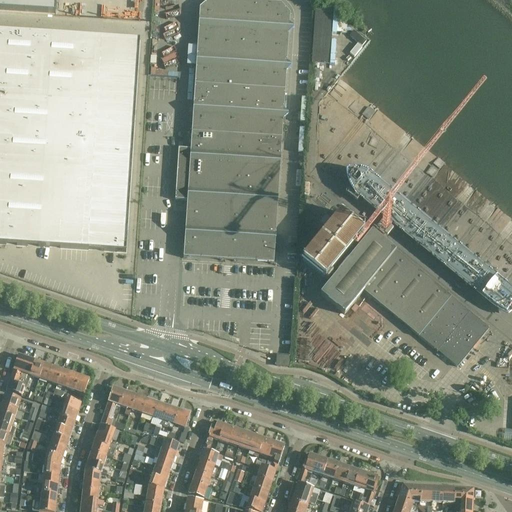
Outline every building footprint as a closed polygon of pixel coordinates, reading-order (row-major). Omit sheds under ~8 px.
[(0,0),(0,10),(55,14),(55,0),(0,0)] [(199,9),(194,87),(284,92),(289,15),(280,5),(210,0),(199,9)] [(315,12),(311,65),(329,66),(333,13),(315,12)] [(0,32),(0,244),(125,253),(140,42),(0,32)] [(194,87),(191,134),(281,140),(284,92),(194,87)] [(274,255),(281,140),(191,134),(189,162),(229,164),(227,198),(223,252),(223,256),(224,258),(228,260),(232,259),(234,257),(234,253),(274,255)] [(189,162),(183,249),(203,251),(203,255),(204,257),(208,259),(212,257),(213,256),(214,251),(217,197),(227,198),(229,164),(189,162)] [(214,251),(223,252),(227,198),(217,197),(214,251)] [(342,211),(303,259),(326,278),(365,230),(342,211)] [(380,306),(389,294),(411,267),(371,234),(320,297),(344,316),(363,293),(380,306)] [(431,283),(411,267),(389,294),(409,310),(431,283)] [(450,299),(431,283),(409,310),(428,326),(450,299)] [(419,338),(425,330),(428,326),(409,310),(389,294),(380,306),(419,338)] [(469,314),(450,299),(428,326),(425,330),(443,345),(469,314)] [(472,317),(469,314),(443,345),(437,352),(457,368),(472,350),(488,330),(472,317)] [(13,371),(10,383),(25,388),(26,389),(30,377),(35,362),(18,356),(15,366),(13,371)] [(277,357),(276,367),(289,368),(289,358),(277,357)] [(35,362),(30,377),(39,380),(44,365),(35,362)] [(44,365),(39,380),(48,383),(53,368),(44,365)] [(53,368),(48,383),(57,386),(62,371),(53,368)] [(62,371),(57,386),(66,389),(71,374),(62,371)] [(71,374),(66,389),(75,392),(80,377),(71,374)] [(74,397),(72,402),(81,405),(84,395),(89,380),(80,377),(75,392),(80,394),(78,398),(74,397)] [(10,383),(6,392),(21,398),(25,388),(10,383)] [(108,404),(101,424),(112,428),(115,421),(112,420),(116,408),(119,409),(120,408),(125,393),(115,389),(112,391),(108,404)] [(53,395),(61,398),(63,397),(64,393),(55,390),(53,395)] [(41,404),(44,395),(40,393),(38,398),(35,397),(34,402),(41,404)] [(125,393),(120,408),(126,410),(124,415),(129,417),(131,411),(136,396),(125,393)] [(5,396),(2,405),(18,411),(21,402),(5,396)] [(136,396),(131,411),(141,415),(146,400),(136,396)] [(45,399),(43,405),(50,407),(52,401),(45,399)] [(66,400),(63,409),(78,414),(81,405),(72,402),(66,400)] [(146,400),(141,415),(152,418),(157,404),(146,400)] [(157,404),(152,418),(163,422),(168,407),(157,404)] [(2,405),(0,410),(0,414),(14,420),(18,411),(2,405)] [(39,407),(33,405),(29,415),(36,417),(39,407)] [(168,407),(163,422),(173,426),(179,411),(168,407)] [(63,409),(60,418),(75,423),(78,414),(63,409)] [(47,414),(48,414),(40,411),(38,418),(44,420),(47,414)] [(179,411),(173,426),(185,430),(190,415),(179,411)] [(0,414),(0,424),(16,430),(11,428),(14,420),(0,414)] [(28,421),(34,423),(36,417),(29,415),(28,421)] [(60,418),(57,427),(72,432),(75,423),(60,418)] [(41,433),(45,423),(37,420),(34,430),(41,433)] [(115,421),(112,428),(123,432),(125,428),(127,422),(125,421),(123,426),(115,423),(116,421),(115,421)] [(31,433),(33,426),(27,423),(25,430),(28,431),(27,434),(30,435),(31,432),(31,433)] [(207,441),(205,446),(206,446),(210,447),(211,442),(212,440),(219,442),(224,427),(213,423),(207,441)] [(0,424),(0,434),(13,439),(16,430),(0,424)] [(100,426),(97,435),(112,440),(117,442),(120,433),(115,432),(100,426)] [(57,427),(54,435),(69,441),(72,432),(57,427)] [(224,427),(219,442),(228,445),(234,430),(224,427)] [(164,438),(168,439),(170,433),(167,432),(166,434),(160,432),(161,429),(160,429),(158,436),(164,438)] [(234,430),(228,445),(239,449),(244,434),(234,430)] [(0,434),(0,444),(5,446),(10,448),(13,439),(0,434)] [(244,434),(239,449),(248,452),(254,437),(244,434)] [(29,437),(23,435),(20,442),(27,444),(29,437)] [(54,435),(51,445),(66,450),(69,441),(54,435)] [(97,435),(94,444),(116,451),(117,447),(111,445),(112,440),(97,435)] [(254,437),(248,452),(254,454),(253,457),(258,458),(259,456),(264,440),(254,437)] [(158,439),(157,443),(163,445),(162,448),(160,447),(159,450),(176,455),(179,446),(158,439)] [(264,440),(259,456),(269,459),(274,444),(264,440)] [(18,448),(25,450),(27,444),(20,442),(18,448)] [(27,450),(28,451),(27,453),(32,452),(34,453),(37,444),(35,444),(30,442),(27,450)] [(94,444),(91,453),(106,458),(113,460),(116,451),(94,444)] [(274,444),(269,459),(274,461),(273,463),(278,465),(284,447),(274,444)] [(51,445),(47,454),(63,459),(66,450),(51,445)] [(160,453),(158,459),(173,464),(176,455),(159,450),(158,452),(160,453)] [(204,452),(200,462),(215,468),(217,462),(221,463),(222,458),(219,457),(208,454),(204,452)] [(91,453),(88,462),(103,466),(106,458),(91,453)] [(45,460),(45,465),(60,467),(61,465),(63,459),(47,454),(45,460)] [(128,455),(126,455),(123,463),(129,465),(131,457),(132,457),(132,456),(128,455)] [(307,455),(298,483),(303,484),(307,472),(312,474),(317,458),(307,455)] [(145,459),(135,456),(134,461),(139,463),(144,465),(145,459)] [(317,458),(312,474),(322,477),(328,462),(317,458)] [(154,466),(153,468),(170,473),(173,464),(158,459),(155,466),(154,466)] [(246,461),(247,460),(245,459),(243,465),(250,467),(252,463),(246,461)] [(262,461),(260,467),(261,468),(266,469),(268,463),(262,461)] [(88,462),(85,471),(101,474),(103,466),(88,462)] [(200,462),(196,473),(211,478),(215,468),(200,462)] [(328,462),(322,477),(333,481),(338,466),(328,462)] [(38,465),(37,473),(59,476),(60,467),(45,465),(44,466),(38,465)] [(227,472),(234,474),(236,468),(229,466),(227,472)] [(338,466),(333,481),(343,484),(348,469),(338,466)] [(258,467),(256,471),(259,472),(257,478),(272,483),(275,473),(271,471),(266,469),(261,468),(258,467)] [(150,472),(149,476),(152,477),(167,482),(170,473),(153,468),(152,470),(154,471),(153,473),(150,472)] [(348,469),(343,484),(354,488),(359,472),(348,469)] [(85,471),(84,481),(100,483),(101,474),(85,471)] [(235,479),(241,482),(244,474),(238,471),(235,479)] [(224,482),(224,483),(230,485),(234,474),(227,472),(226,476),(228,477),(226,483),(224,482)] [(359,472),(354,488),(364,491),(369,476),(359,472)] [(37,473),(37,474),(43,475),(42,484),(58,486),(59,476),(37,473)] [(196,473),(193,484),(207,489),(211,478),(196,473)] [(362,499),(360,503),(365,505),(369,507),(379,479),(369,476),(364,491),(369,493),(366,500),(362,499)] [(152,477),(148,489),(164,491),(167,482),(152,477)] [(250,483),(249,487),(254,489),(268,494),(272,483),(257,478),(255,484),(250,483)] [(84,481),(83,490),(99,492),(100,483),(84,481)] [(224,483),(221,492),(227,494),(230,485),(224,483)] [(42,484),(41,493),(57,495),(58,486),(42,484)] [(193,484),(189,496),(194,498),(194,497),(204,500),(207,489),(193,484)] [(298,485),(295,494),(317,501),(318,497),(320,492),(313,490),(298,485)] [(420,487),(402,486),(398,499),(409,503),(411,499),(419,499),(420,499),(420,487)] [(134,492),(134,496),(146,498),(162,500),(164,491),(148,489),(135,487),(134,492)] [(432,488),(420,487),(420,499),(419,499),(419,503),(431,504),(432,488)] [(443,489),(432,488),(431,504),(442,504),(443,489)] [(254,489),(250,499),(265,504),(268,494),(254,489)] [(454,489),(443,489),(442,504),(453,505),(453,501),(454,489)] [(473,500),(473,490),(454,489),(453,501),(460,502),(461,502),(461,499),(473,500)] [(83,490),(82,500),(98,501),(99,492),(83,490)] [(41,493),(40,503),(56,505),(57,495),(41,493)] [(232,507),(236,496),(231,494),(227,505),(232,507)] [(295,494),(292,503),(307,508),(309,503),(315,506),(317,501),(295,494)] [(322,503),(325,504),(324,504),(329,506),(330,506),(333,496),(325,494),(322,503)] [(18,495),(14,495),(10,495),(10,505),(11,505),(16,506),(17,506),(18,495)] [(146,498),(144,507),(160,510),(161,504),(162,500),(146,498)] [(244,504),(242,510),(247,511),(248,511),(249,511),(253,511),(261,511),(265,504),(250,499),(248,505),(244,504)] [(398,499),(394,510),(400,511),(410,511),(413,504),(409,503),(398,499)] [(471,511),(473,500),(461,499),(461,502),(460,502),(460,511),(471,511)] [(81,504),(81,510),(96,511),(97,507),(103,508),(104,503),(98,502),(98,501),(82,500),(81,504)] [(188,500),(185,511),(189,511),(201,511),(203,503),(193,502),(193,501),(188,500)] [(40,503),(38,511),(55,511),(56,505),(40,503)] [(292,503),(289,511),(291,511),(305,511),(307,508),(292,503)]
